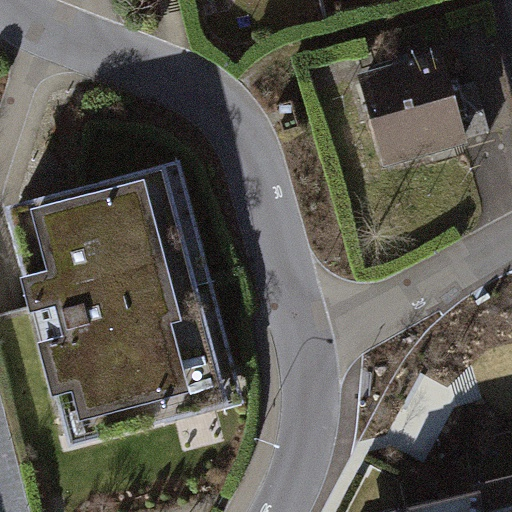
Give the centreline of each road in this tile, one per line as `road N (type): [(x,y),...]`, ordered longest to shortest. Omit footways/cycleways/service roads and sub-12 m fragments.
road 1 (residential): [(0,0),(35,30),(201,99),(234,123),(259,156),(301,334)]
road 2 (residential): [(511,237),(301,334)]
road 3 (residential): [(301,334),(308,389),(296,455),(270,511)]
